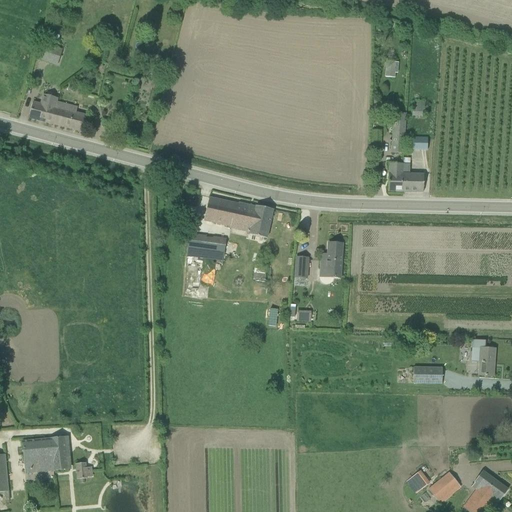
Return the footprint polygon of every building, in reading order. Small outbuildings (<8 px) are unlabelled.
[(44,44),(40,58),(50,61),(50,58),(59,61),(62,50),(44,44)] [(398,64),(396,64),(386,63),(385,78),(394,79),(395,74),(398,74),(398,64)] [(51,124),(57,103),(58,99),(42,95),(40,105),(33,103),(29,119),(51,124)] [(412,117),(424,117),(425,102),(412,102),(412,117)] [(57,103),(51,124),(82,132),(86,117),(76,114),(77,108),(57,103)] [(391,154),(403,155),(406,115),(394,114),(391,154)] [(380,152),(380,132),(372,131),(372,152),(380,152)] [(411,151),(427,151),(427,138),(411,138),(411,151)] [(423,175),(409,175),(410,159),(403,159),(403,165),(402,175),(401,193),(423,193),(423,175)] [(388,192),(401,193),(402,175),(403,165),(389,164),(389,174),(388,192)] [(266,239),(273,211),(256,207),(256,208),(238,204),(238,205),(209,199),(204,221),(230,227),(230,229),(250,233),(249,236),(266,239)] [(226,241),(193,237),(189,237),(186,257),(223,262),(226,241)] [(340,280),(340,271),(342,245),(328,244),(327,270),(326,279),(340,280)] [(296,259),(295,279),(306,279),(307,259),(296,259)] [(298,311),(298,322),(311,322),(311,311),(298,311)] [(493,377),(495,350),(484,349),(485,342),(473,341),(472,349),(471,362),(479,363),(478,376),(493,377)] [(442,385),(442,369),(413,369),(413,385),(442,385)] [(68,470),(65,438),(22,442),(25,474),(68,470)] [(86,469),(85,464),(75,465),(77,480),(87,479),(87,478),(93,477),(92,468),(86,469)] [(406,482),(415,494),(430,483),(421,471),(406,482)] [(499,502),(508,491),(482,472),(474,484),(471,488),(476,492),(467,504),(478,511),(483,511),(491,502),(496,506),(499,502)] [(458,486),(449,474),(428,491),(438,502),(458,486)]
